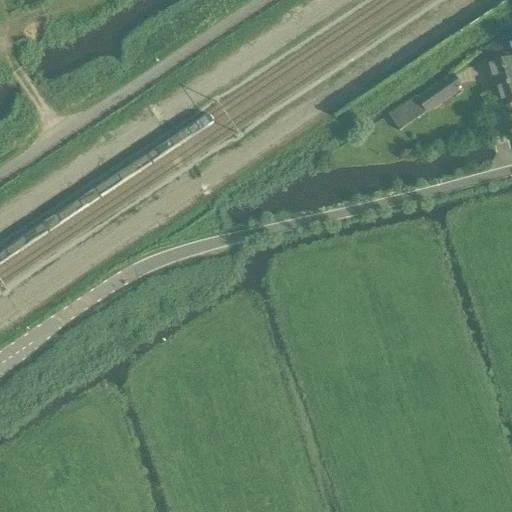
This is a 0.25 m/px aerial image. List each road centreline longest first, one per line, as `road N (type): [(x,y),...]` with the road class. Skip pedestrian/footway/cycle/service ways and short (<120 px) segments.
road 1 (unclassified): [(0,360),(133,271),(175,255),(511,171)]
road 2 (unclassified): [(0,177),(267,0)]
